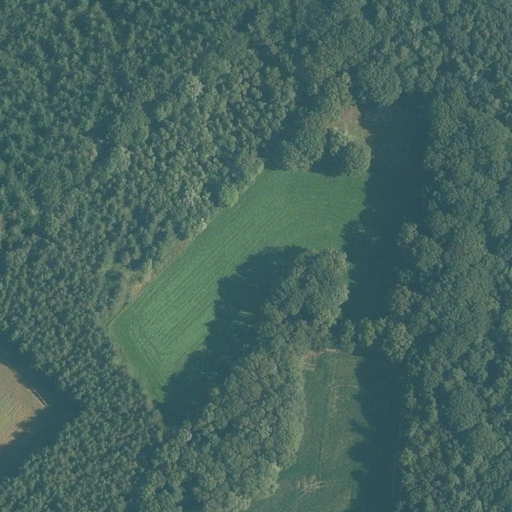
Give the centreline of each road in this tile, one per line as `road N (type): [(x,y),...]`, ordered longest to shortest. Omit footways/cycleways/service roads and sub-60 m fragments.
road 1 (track): [(437,112),(393,511)]
road 2 (track): [(43,223),(278,0)]
road 3 (track): [(353,0),(375,85),(418,104)]
